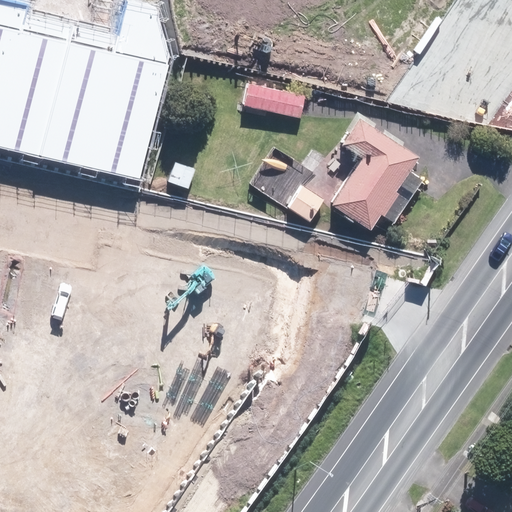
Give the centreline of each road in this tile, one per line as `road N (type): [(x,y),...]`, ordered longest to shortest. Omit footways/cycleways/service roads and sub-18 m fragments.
road 1 (unknown): [(475,312),(0,195)]
road 2 (secondary): [(511,256),(334,511)]
